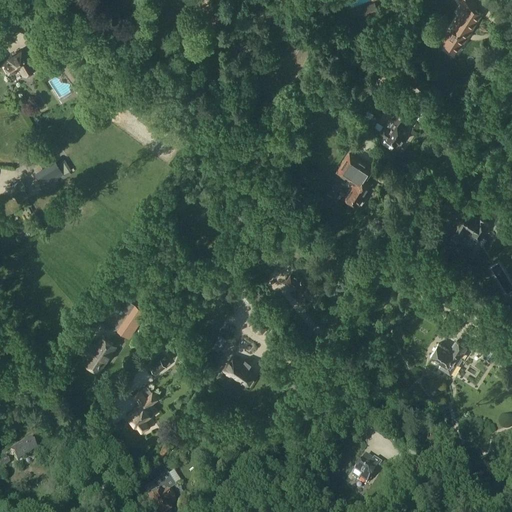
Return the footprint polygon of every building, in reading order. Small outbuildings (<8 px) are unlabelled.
[(68,9),(74,0),(60,0),(59,3),(68,9)] [(101,0),(96,6),(114,23),(120,16),(103,0),(101,0)] [(350,0),(345,3),(350,13),(374,1),(373,0),(350,0)] [(449,37),(444,44),(456,51),(457,52),(461,45),(475,23),(481,13),(480,12),(472,8),(476,5),(473,0),(460,0),(463,4),(458,12),(461,14),(448,36),(449,37)] [(377,2),(362,7),(366,16),(380,11),(377,2)] [(20,31),(26,35),(33,40),(38,30),(31,26),(26,23),(20,31)] [(24,57),(20,50),(7,58),(8,61),(4,63),(10,75),(19,70),(22,75),(35,68),(27,55),(24,57)] [(393,55),(390,63),(400,68),(404,59),(393,55)] [(58,78),(49,86),(63,103),(73,95),(58,78)] [(384,125),(379,133),(386,137),(381,143),(392,150),(395,144),(396,144),(397,142),(399,144),(404,137),(401,136),(403,134),(405,130),(400,126),(403,121),(404,122),(410,112),(411,110),(409,108),(407,106),(405,106),(403,108),(397,117),(398,118),(395,123),(390,129),(385,126),(384,125)] [(379,118),(380,117),(369,110),(368,111),(363,120),(368,123),(367,125),(372,129),(379,119),(379,118)] [(297,162),(299,156),(290,152),(287,158),(297,162)] [(350,152),(336,173),(344,178),(354,184),(346,198),(357,205),(357,204),(361,207),(366,197),(363,195),(370,184),(366,181),(373,168),(357,157),(350,152)] [(26,189),(21,180),(9,187),(14,196),(26,189)] [(450,234),(459,239),(466,228),(471,231),(470,232),(481,239),(489,224),(479,218),(478,219),(464,210),(461,216),(459,215),(457,216),(456,218),(456,220),(458,221),(457,223),(450,234)] [(268,252),(272,254),(271,255),(273,255),(270,260),(277,264),(280,259),(280,260),(284,254),(275,249),(271,247),(268,252)] [(472,257),(465,253),(462,258),(468,262),(472,257)] [(302,279),(302,280),(291,273),(286,281),(302,291),(308,283),(302,279)] [(120,318),(128,310),(118,300),(110,308),(120,318)] [(129,315),(118,331),(129,338),(146,312),(135,305),(129,315)] [(257,314),(253,314),(253,315),(252,315),(247,321),(247,325),(258,334),(263,333),(267,328),(267,323),(257,314)] [(486,336),(493,341),(495,338),(497,339),(500,334),(491,328),(486,336)] [(85,363),(99,372),(116,346),(102,337),(96,345),(89,340),(82,351),(89,356),(85,363)] [(224,355),(230,345),(219,339),(214,348),(224,355)] [(477,339),(472,347),(486,355),(490,348),(477,339)] [(439,344),(430,357),(441,364),(439,367),(451,375),(459,362),(458,361),(466,348),(455,340),(449,351),(439,344)] [(161,359),(150,367),(156,375),(166,367),(171,363),(166,356),(161,360),(161,359)] [(233,356),(224,371),(238,380),(240,377),(248,382),(249,380),(251,380),(254,376),(253,374),(254,373),(248,369),(249,368),(250,366),(252,363),(245,359),(244,360),(243,363),(233,356)] [(135,380),(140,386),(149,380),(144,373),(135,380)] [(129,416),(131,419),(131,420),(130,421),(130,422),(130,423),(131,423),(131,424),(132,425),(133,425),(134,425),(135,425),(136,426),(137,426),(142,432),(149,427),(144,420),(150,416),(145,409),(158,399),(152,392),(147,386),(142,390),(134,396),(141,404),(135,409),(136,410),(129,416)] [(17,462),(35,451),(29,440),(10,452),(17,462)] [(162,462),(170,450),(164,446),(157,459),(162,462)] [(367,484),(377,467),(379,468),(382,464),(374,459),(373,461),(366,456),(352,478),(358,481),(360,479),(367,484)] [(407,456),(401,468),(416,478),(423,467),(407,456)] [(0,466),(2,469),(9,464),(6,458),(0,462),(0,466)] [(157,490),(148,496),(158,511),(171,511),(169,508),(176,503),(169,492),(176,487),(168,474),(153,484),(157,490)]
